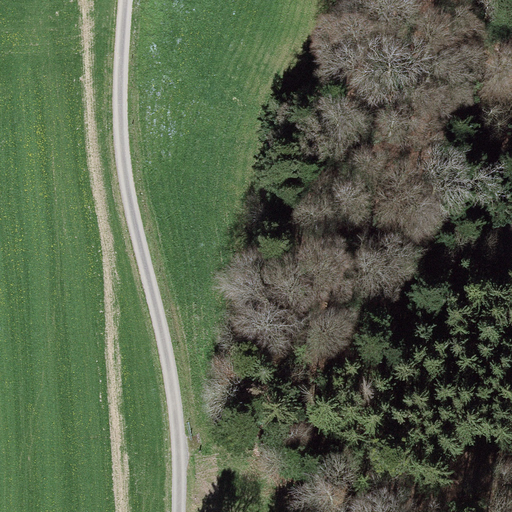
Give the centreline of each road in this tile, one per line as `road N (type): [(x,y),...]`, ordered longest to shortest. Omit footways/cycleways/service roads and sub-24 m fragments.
road 1 (track): [(342,0),(326,65),(270,150),(247,329),(222,384),(207,466),(179,497)]
road 2 (track): [(178,511),(171,382),(121,147),(125,0)]
